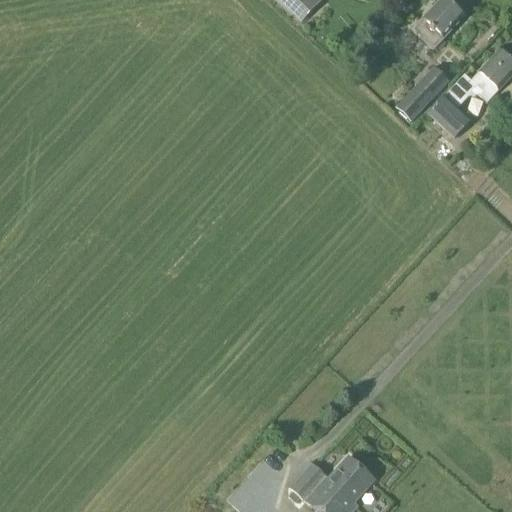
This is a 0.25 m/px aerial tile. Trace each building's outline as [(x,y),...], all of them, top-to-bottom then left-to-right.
[(273,0),(299,25),(323,0),(273,0)] [(431,52),(461,19),(441,0),(411,33),(431,52)] [(497,93),(511,75),(511,66),(498,54),(478,75),(477,74),(469,83),(462,77),(425,116),(452,141),(470,123),(456,110),(466,99),(477,98),(486,105),(497,93)] [(409,126),(447,85),(431,70),(393,111),(409,126)] [(373,483),(347,459),(327,481),(325,478),(316,488),(303,477),(290,491),(313,511),(351,511),(355,508),(352,505),(373,483)] [(230,469),(189,511),(266,511),(271,508),(230,469)]
